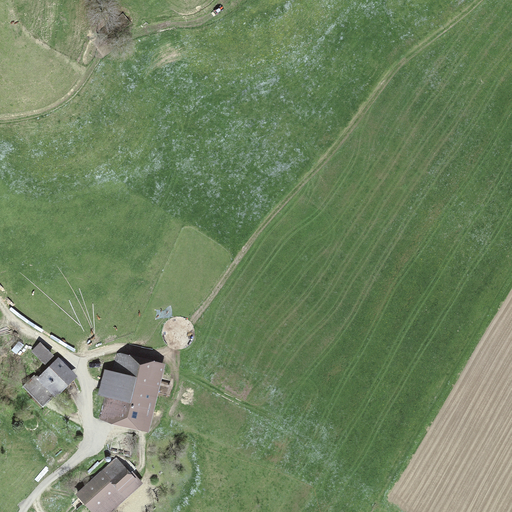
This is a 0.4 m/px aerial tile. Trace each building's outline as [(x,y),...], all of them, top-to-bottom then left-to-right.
[(108,29),(100,35),(106,42),(113,36),(108,29)] [(33,351),(45,363),(52,356),(40,344),(33,351)] [(143,424),(148,403),(154,404),(161,375),(160,375),(163,365),(118,354),(112,377),(105,376),(101,395),(105,396),(101,414),(143,424)] [(22,386),(41,406),(73,377),(65,369),(68,366),(61,359),(58,362),(57,361),(38,379),(34,375),(22,386)] [(127,459),(119,455),(78,493),(95,511),(107,511),(140,482),(130,472),(135,468),(127,459)]
